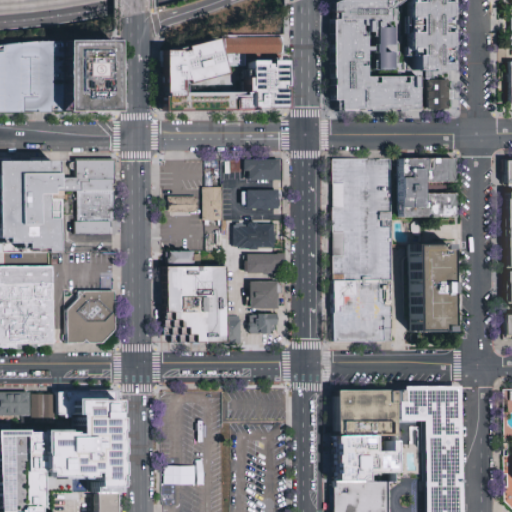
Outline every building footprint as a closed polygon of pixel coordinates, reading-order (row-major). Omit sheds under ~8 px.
[(330,5),(342,0),(401,0),(389,12),(386,24),(366,25),(366,78),(415,77),(415,110),(340,111),(340,101),(330,101),(329,9),(330,5)] [(409,0),(449,0),(449,69),(409,70),(409,0)] [(244,61),(279,62),(278,109),(160,111),(158,51),(182,51),(181,46),(212,38),(221,75),(181,85),(182,92),(237,92),(237,69),(244,69),(244,61)] [(281,39),(282,57),(245,56),(222,56),(223,39),(245,39),(281,39)] [(0,46),(0,112),(51,112),(50,42),(0,46)] [(128,45),(129,117),(76,116),(75,45),(128,45)] [(424,80),(424,109),(446,109),(445,80),(424,80)] [(397,159),(450,159),(450,183),(419,183),(419,193),(450,193),(450,217),(397,217),(397,159)] [(112,161),(111,180),(85,179),(85,182),(76,182),(76,191),(74,191),(53,191),(53,179),(72,179),(71,160),(112,161)] [(393,251),(393,280),(368,280),(332,280),(332,252),(332,191),(332,161),(367,160),(392,160),(392,190),(393,251)] [(53,191),(54,253),(23,253),(23,247),(3,247),(3,241),(0,241),(0,162),(53,162),(53,179),(53,191)] [(279,162),(279,183),(246,183),(246,174),(243,174),(243,163),(246,163),(279,162)] [(76,191),(76,182),(85,182),(85,179),(111,180),(111,191),(76,191)] [(222,192),(223,228),(207,228),(207,222),(201,222),(201,192),(201,190),(222,189),(222,192)] [(76,191),(111,191),(111,221),(106,221),(74,221),(74,191),(76,191)] [(247,213),(244,213),(244,193),(246,193),(278,192),(278,213),(247,213)] [(502,193),(511,193),(511,265),(504,266),(502,193)] [(186,214),(167,215),(168,198),(186,197),(197,197),(196,214),(186,214)] [(106,234),(70,233),(70,221),(74,221),(106,221),(106,234)] [(247,248),(234,249),(233,226),(247,226),(272,226),(273,248),(247,248)] [(408,246),(445,246),(445,330),(408,330),(408,246)] [(279,269),(279,276),(246,277),(245,256),(284,255),(285,269),(279,269)] [(0,265),(50,265),(52,344),(0,345),(0,265)] [(187,343),(163,344),(163,314),(163,269),(187,269),(223,268),(223,314),(223,343),(187,343)] [(394,312),(394,343),(369,342),(333,342),(332,313),(331,281),(368,281),(393,280),(394,312)] [(248,311),(245,311),(245,284),(247,284),(284,284),(283,310),(248,311)] [(102,344),(67,344),(66,315),(66,312),(81,294),(114,293),(114,315),(114,330),(102,344)] [(248,336),(248,316),(277,316),(277,326),(265,327),(265,336),(248,336)] [(501,316),(511,316),(511,339),(501,339),(501,316)] [(115,388),(115,495),(95,495),(70,495),(55,495),(55,511),(0,511),(0,427),(64,427),(64,417),(50,417),(50,388),(115,388)] [(394,389),(395,426),(412,425),(412,511),(451,511),(450,389),(394,389)] [(38,391),(38,417),(26,417),(26,391),(38,391)] [(49,391),(49,417),(38,417),(38,391),(49,391)] [(393,437),(370,437),(333,438),(333,435),(333,392),(369,392),(393,391),(393,434),(393,437)] [(0,392),(25,392),(26,415),(0,415),(0,392)] [(500,393),(511,392),(511,511),(503,503),(500,393)] [(370,483),(334,484),(333,438),(370,437),(393,437),(394,483),(370,483)] [(95,511),(95,495),(115,495),(115,511),(95,511)]
